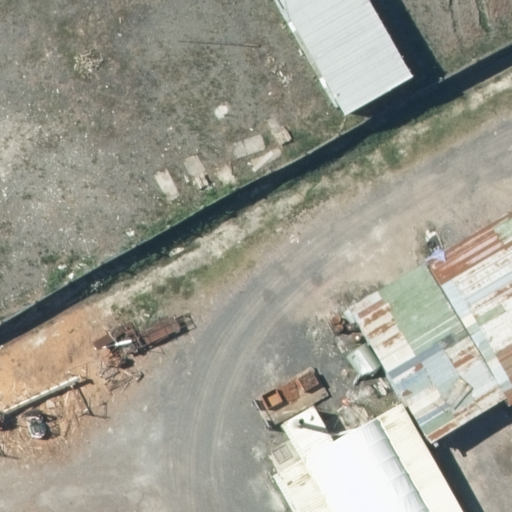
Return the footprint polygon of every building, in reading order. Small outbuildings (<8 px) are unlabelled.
[(0,0),(0,30),(54,0),(0,0)] [(334,123),(254,0),(173,0),(140,19),(233,175),(334,123)] [(260,0),(346,135),(434,82),(382,0),(260,0)] [(511,0),(387,0),(434,73),(511,32),(511,0)] [(0,165),(71,127),(18,29),(0,38),(0,165)] [(19,185),(76,294),(235,206),(175,98),(19,185)] [(0,336),(64,301),(5,193),(0,195),(0,336)] [(511,214),(415,268),(497,413),(511,404),(511,214)] [(303,511),(392,468),(361,407),(253,462),(278,511),(303,511)]
